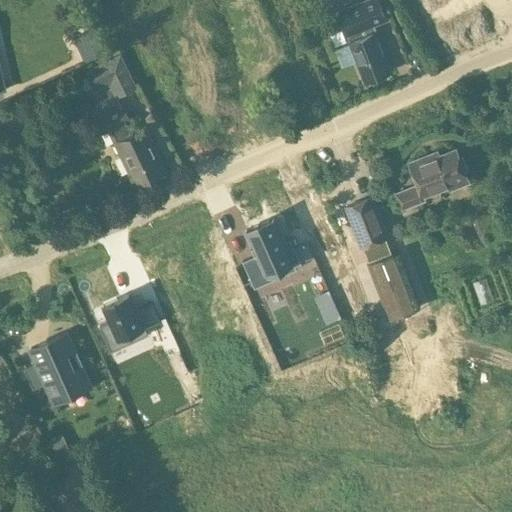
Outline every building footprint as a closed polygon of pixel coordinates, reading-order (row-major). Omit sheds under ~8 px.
[(348,36),(375,25),(387,20),(379,0),(364,0),(338,10),(348,36)] [(365,80),(392,70),(375,25),(348,36),(365,80)] [(88,59),(107,50),(97,27),(77,36),(88,59)] [(116,97),(137,86),(120,51),(84,69),(94,89),(109,82),(111,86),(102,90),(113,112),(97,119),(103,132),(130,120),(124,106),(121,108),(116,97)] [(146,127),(135,132),(114,142),(129,172),(131,171),(138,184),(167,170),(146,127)] [(423,195),(468,178),(456,148),(429,159),(428,155),(409,162),(418,184),(397,193),(402,208),(424,199),(423,195)] [(346,206),(361,246),(387,236),(372,196),(346,206)] [(252,255),(238,261),(249,288),(291,270),(289,265),(296,262),(286,240),(280,243),(269,218),(242,230),(252,255)] [(420,306),(399,250),(368,262),(389,318),(420,306)] [(242,304),(226,269),(211,275),(201,252),(173,264),(184,288),(169,294),(182,323),(221,306),(224,312),(242,304)] [(160,320),(152,302),(138,309),(130,293),(103,305),(111,320),(99,325),(111,351),(149,334),(146,326),(160,320)] [(52,395),(88,379),(67,331),(31,347),(37,362),(24,368),(33,388),(46,382),(52,395)] [(182,344),(193,368),(208,362),(197,337),(182,344)] [(72,456),(68,448),(57,453),(60,461),(72,456)]
